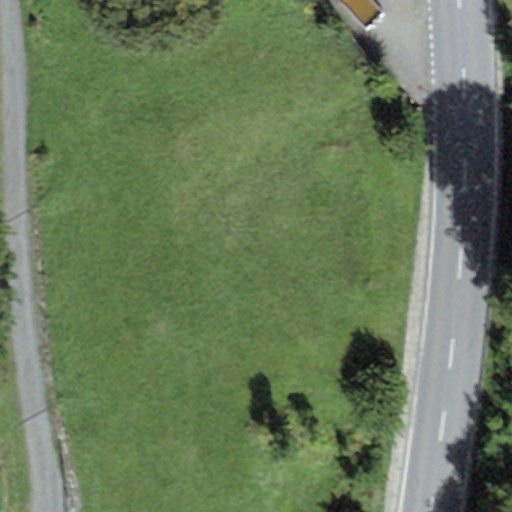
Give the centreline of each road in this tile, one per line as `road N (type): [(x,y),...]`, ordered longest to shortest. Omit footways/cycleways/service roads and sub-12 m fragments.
road 1 (tertiary): [(430,511),(463,232),(468,127),(458,0)]
road 2 (track): [(2,0),(26,384),(43,511)]
